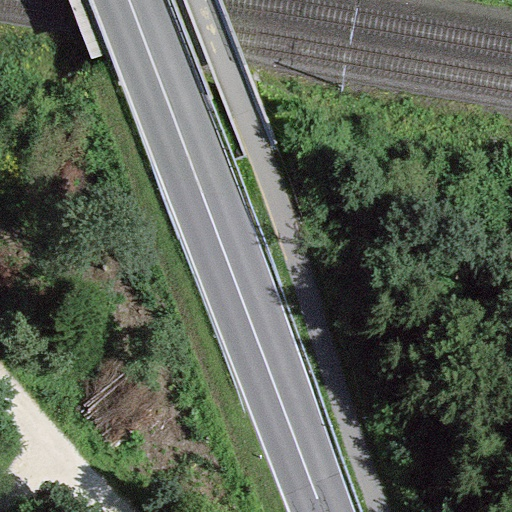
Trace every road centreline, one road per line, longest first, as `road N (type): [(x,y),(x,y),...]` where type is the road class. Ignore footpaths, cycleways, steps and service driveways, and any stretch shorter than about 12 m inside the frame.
road 1 (primary): [(323,511),(130,0)]
road 2 (track): [(0,381),(115,511)]
